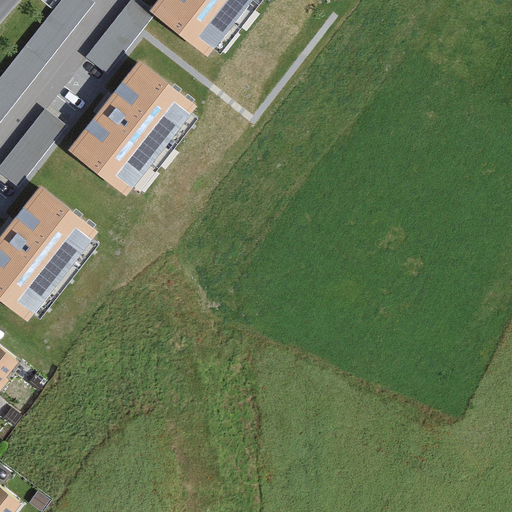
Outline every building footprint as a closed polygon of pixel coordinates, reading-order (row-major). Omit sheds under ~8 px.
[(0,119),(94,0),(58,0),(0,74),(0,119)] [(144,0),(128,0),(86,53),(108,70),(156,9),(144,0)] [(159,0),(154,7),(209,49),(246,0),(159,0)] [(72,148),(126,190),(197,100),(143,58),(72,148)] [(0,162),(0,168),(19,183),(68,123),(46,105),(0,162)] [(0,237),(0,291),(29,314),(99,224),(44,181),(0,237)] [(0,377),(20,354),(0,337),(0,377)] [(0,484),(0,511),(13,511),(22,502),(0,484)]
